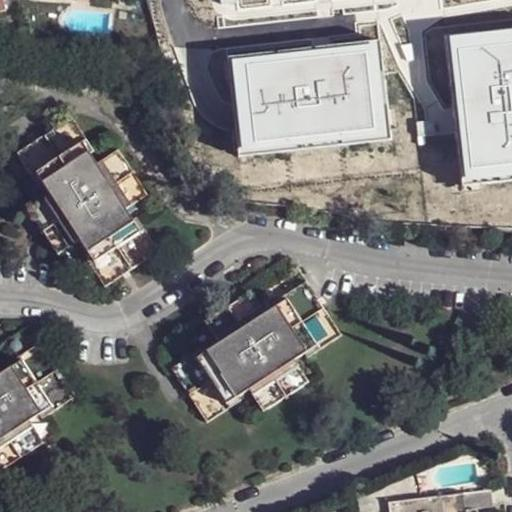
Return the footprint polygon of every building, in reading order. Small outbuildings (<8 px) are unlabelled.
[(310,0),(196,12),(208,80),(369,64),(362,0),(310,0)] [(381,171),(384,170),(423,165),(411,38),(409,23),(406,0),(362,0),(369,64),(369,67),(376,126),(376,131),(381,171)] [(511,12),(409,23),(411,38),(511,27),(511,12)] [(210,84),(220,142),(376,126),(369,67),(210,84)] [(98,152),(74,116),(19,151),(43,187),(48,184),(54,194),(32,206),(62,253),(85,240),(92,250),(89,252),(110,289),(166,252),(142,217),(138,220),(131,210),(153,196),(122,148),(100,164),(94,154),(98,152)] [(386,187),(388,201),(430,196),(427,165),(423,165),(384,170),(386,187)] [(211,344),(176,367),(211,422),(247,399),(244,394),(253,389),(268,411),(314,381),(301,358),(311,353),(313,356),(348,335),(312,280),(277,302),(279,306),(270,310),(256,290),(210,319),(223,341),(214,347),(211,344)] [(0,366),(0,471),(46,441),(33,421),(44,414),(46,418),(82,395),(47,339),(12,362),(14,364),(4,372),(0,366)] [(468,490),(469,506),(480,504),(495,502),(493,486),(468,490)] [(389,501),(390,511),(449,511),(447,492),(389,501)]
